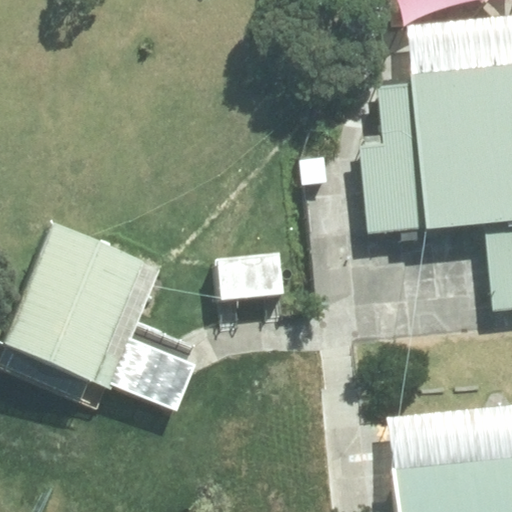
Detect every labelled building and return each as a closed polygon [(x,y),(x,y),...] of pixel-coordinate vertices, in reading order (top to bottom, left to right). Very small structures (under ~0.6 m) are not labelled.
[(511,61),(407,72),(408,84),(374,86),(378,144),(353,146),(361,234),(478,223),(487,310),(511,308),(511,61)] [(92,381),(144,261),(58,224),(5,344),(92,381)] [(268,262),(195,269),(199,311),(272,303),(268,262)] [(228,511),(345,511),(333,374),(217,385),(228,511)] [(87,417),(0,386),(0,470),(60,492),(87,417)] [(153,511),(188,421),(113,393),(66,511),(153,511)] [(511,511),(511,454),(393,467),(397,511),(511,511)]
